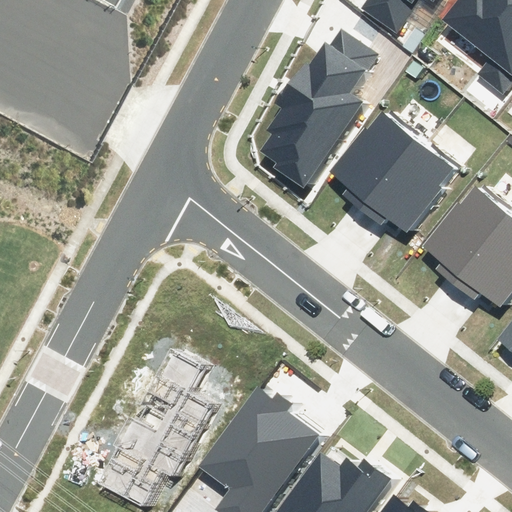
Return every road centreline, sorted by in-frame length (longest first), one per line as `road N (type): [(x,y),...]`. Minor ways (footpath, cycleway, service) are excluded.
road 1 (residential): [(160,175),(511,458)]
road 2 (residential): [(0,487),(160,175)]
road 3 (residential): [(160,175),(255,0)]
